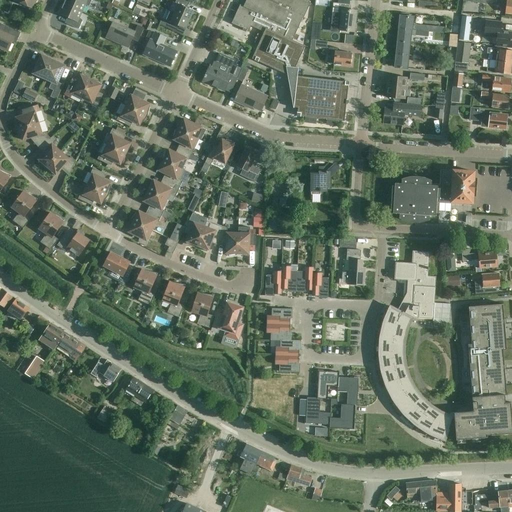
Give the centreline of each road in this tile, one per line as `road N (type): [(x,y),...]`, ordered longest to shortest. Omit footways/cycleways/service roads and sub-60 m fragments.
road 1 (tertiary): [(371,475),(317,464),(240,431),(0,277)]
road 2 (residential): [(108,231),(16,164),(3,137),(1,104),(36,31)]
road 3 (residential): [(360,145),(278,137),(176,95)]
road 4 (residential): [(250,277),(245,287),(230,289),(108,231)]
road 5 (residential): [(176,95),(36,31)]
road 6 (residential): [(108,231),(176,95)]
road 7 (residential): [(511,154),(360,145)]
road 8 (residential): [(360,145),(375,0)]
road 9 (tertiary): [(371,475),(511,468)]
road 10 (residential): [(511,234),(381,228)]
